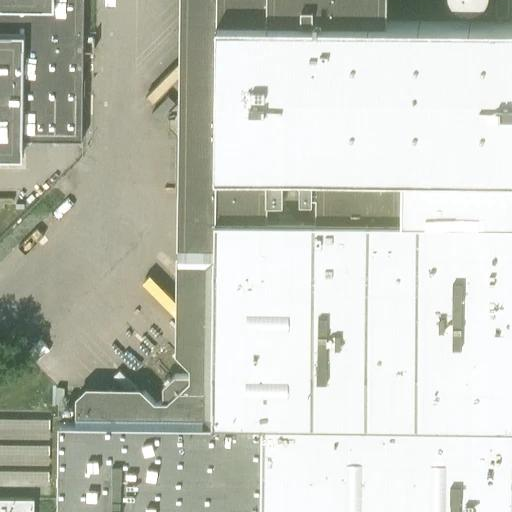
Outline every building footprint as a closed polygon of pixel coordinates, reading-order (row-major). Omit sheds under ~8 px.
[(83,135),(83,80),(84,0),(0,0),(0,152),(23,152),(24,141),(22,141),(22,135),(83,135)] [(144,390),(141,387),(87,386),(76,396),(76,400),(76,423),(59,423),(57,511),(511,511),(511,22),(387,21),(387,0),(179,0),(175,353),(179,356),(190,367),(190,374),(175,374),(163,386),(163,401),(155,401),(144,390)] [(496,0),(496,15),(508,15),(508,0),(496,0)] [(0,198),(0,206),(4,207),(4,203),(12,203),(12,199),(0,198)] [(0,484),(50,485),(51,418),(0,417),(0,484)] [(0,511),(34,511),(34,498),(0,497),(0,511)]
